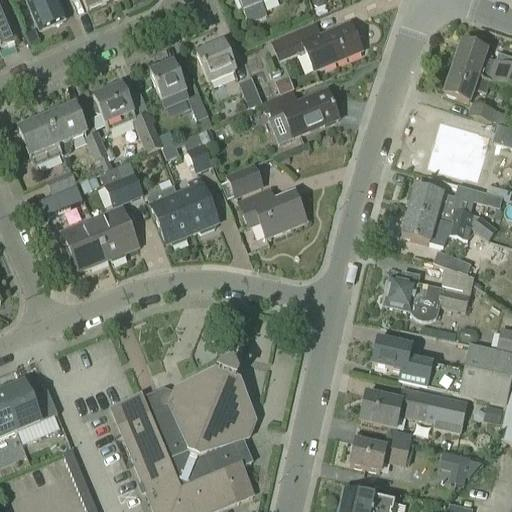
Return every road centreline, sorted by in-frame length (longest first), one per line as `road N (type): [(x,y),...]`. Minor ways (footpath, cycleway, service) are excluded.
road 1 (residential): [(333,304),(372,148),(426,0)]
road 2 (residential): [(47,330),(184,281),(333,304)]
road 3 (residential): [(0,93),(181,16),(180,0)]
road 4 (residential): [(285,511),(333,304)]
road 5 (residential): [(47,330),(0,210)]
